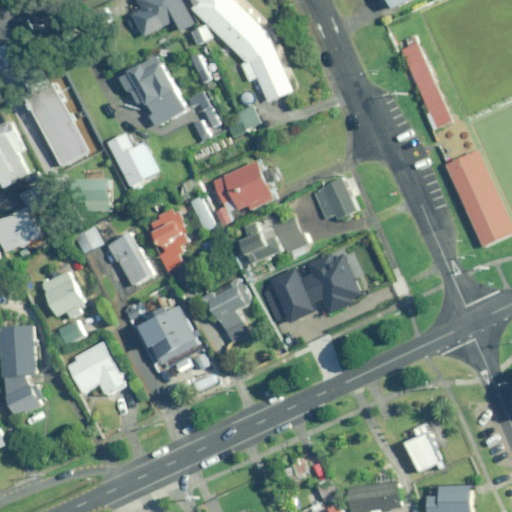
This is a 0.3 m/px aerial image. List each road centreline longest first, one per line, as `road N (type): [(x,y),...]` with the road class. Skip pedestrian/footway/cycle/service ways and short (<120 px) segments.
road 1 (residential): [(65,511),(471,322)]
road 2 (residential): [(471,322),(402,162),(357,96),(314,0)]
